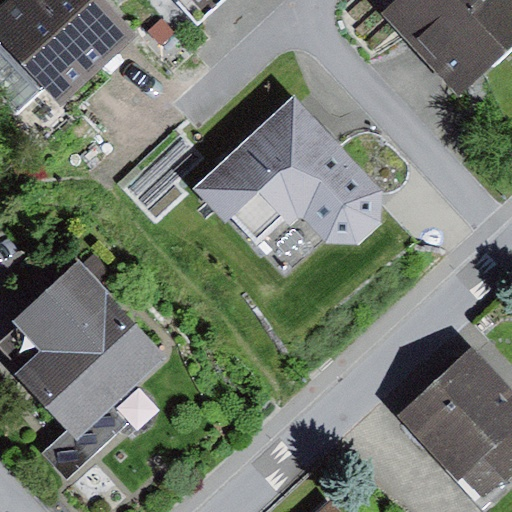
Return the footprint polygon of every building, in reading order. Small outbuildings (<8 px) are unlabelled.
[(141,45),(100,0),(12,0),(0,11),(0,92),(19,113),(41,94),(62,117),(141,45)] [(172,0),(196,27),(227,0),(172,0)] [(511,0),(422,0),(397,24),(479,108),(511,76),(511,0)] [(292,100),(194,193),(259,253),(301,219),(328,246),(362,249),(383,229),(388,199),(292,100)] [(166,355),(78,259),(13,319),(41,350),(14,375),(66,432),(74,441),(111,406),(166,355)] [(511,485),(511,387),(475,348),(399,420),(461,486),(484,464),(508,489),(511,485)] [(128,425),(111,406),(74,441),(66,432),(41,454),(66,481),(128,425)] [(338,511),(329,502),(318,511),(338,511)]
